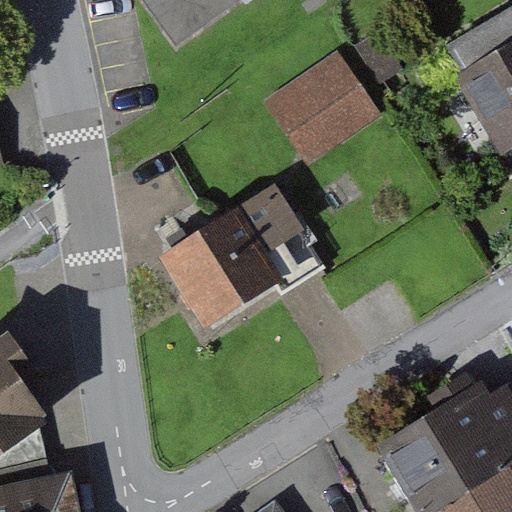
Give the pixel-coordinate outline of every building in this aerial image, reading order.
[(239,0),(143,0),(176,45),(239,0)] [(511,50),(475,70),(511,140),(511,50)] [(394,116),(351,52),(283,98),(325,162),(394,116)] [(0,167),(13,164),(0,109),(0,167)] [(188,243),(164,259),(190,300),(206,326),(318,255),(275,188),(188,243)] [(29,403),(0,361),(0,458),(46,427),(29,403)] [(511,511),(511,454),(475,396),(399,443),(441,511),(511,511)] [(18,485),(73,474),(69,455),(14,465),(18,485)] [(80,511),(73,474),(18,485),(0,488),(0,511),(80,511)]
